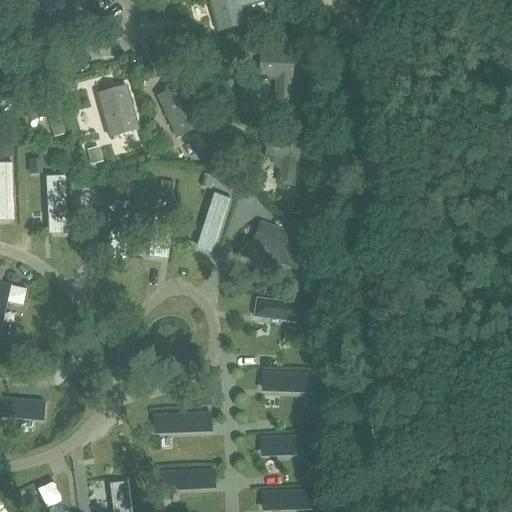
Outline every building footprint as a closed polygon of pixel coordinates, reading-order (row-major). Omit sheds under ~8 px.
[(84,0),(66,0),(69,14),(86,11),(84,0)] [(207,0),(216,33),(246,25),(242,8),(265,2),(264,0),(207,0)] [(292,51),(260,50),(259,69),(258,70),(257,78),(259,80),(267,80),(268,79),(275,79),(274,103),(289,104),(292,51)] [(32,79),(19,83),(30,120),(58,112),(49,80),(50,78),(47,70),(44,68),(36,70),(35,72),(31,74),(32,79)] [(172,94),(159,100),(176,137),(203,125),(189,94),(190,92),(187,85),(182,83),(175,87),(175,89),(171,91),(172,94)] [(112,94),(98,98),(109,137),(137,129),(129,97),(130,95),(128,87),(124,85),(116,87),(115,89),(111,90),(112,94)] [(269,131),(265,158),(280,160),(277,181),(293,183),(300,135),(269,131)] [(0,157),(11,157),(11,146),(0,146),(0,157)] [(0,163),(0,221),(14,221),(13,163),(0,163)] [(47,236),(68,235),(66,175),(44,176),(47,236)] [(200,187),(210,190),(213,178),(204,175),(200,187)] [(172,192),(173,183),(161,182),(160,191),(172,192)] [(116,185),(115,197),(129,197),(129,186),(116,185)] [(213,193),(195,249),(214,255),(232,199),(213,193)] [(155,199),(147,257),(168,259),(175,202),(155,199)] [(109,200),(105,257),(125,258),(129,201),(109,200)] [(296,234),(259,221),(251,244),(263,249),(260,258),(263,265),(271,267),(277,263),(280,254),(301,262),(308,242),(294,237),(296,234)] [(319,244),(323,230),(310,226),(305,240),(319,244)] [(290,285),(310,288),(313,267),(292,265),(290,285)] [(0,330),(7,302),(22,306),(26,289),(10,286),(11,284),(0,281),(0,330)] [(314,326),(317,306),(255,297),(252,317),(314,326)] [(259,372),(259,392),(315,394),(315,374),(259,372)] [(197,406),(210,405),(209,394),(196,394),(197,406)] [(0,396),(0,417),(41,421),(43,401),(0,396)] [(280,397),(280,416),(323,416),(324,398),(280,397)] [(211,412),(155,414),(156,435),(211,434),(211,412)] [(314,435),(258,437),(259,457),(315,455),(314,435)] [(324,479),(324,459),(278,459),(277,479),(324,479)] [(214,468),(158,471),(159,491),(215,488),(214,468)] [(131,511),(128,481),(108,483),(111,511),(131,511)] [(66,511),(53,482),(38,489),(49,511),(66,511)] [(315,489),(259,491),(260,511),(316,509),(315,489)]
